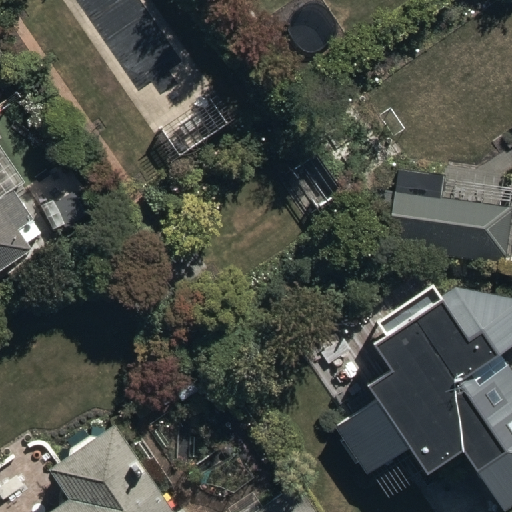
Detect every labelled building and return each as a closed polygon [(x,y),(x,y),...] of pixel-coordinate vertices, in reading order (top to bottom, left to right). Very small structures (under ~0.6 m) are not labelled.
[(200,72),(151,0),(55,0),(134,115),(200,72)] [(0,260),(24,244),(10,224),(28,212),(11,187),(18,182),(0,155),(0,260)] [(448,171),(403,164),(400,179),(377,176),(366,244),(506,266),(511,231),(511,207),(444,196),(448,171)] [(497,497),(511,487),(511,362),(504,351),(511,345),(511,285),(457,274),(441,284),(436,276),(377,313),(393,338),(379,347),(391,367),(329,406),(372,474),(412,448),(423,467),(459,443),(497,497)] [(176,511),(110,418),(49,460),(69,488),(34,511),(176,511)] [(324,511),(303,480),(269,503),(260,491),(230,511),(324,511)]
